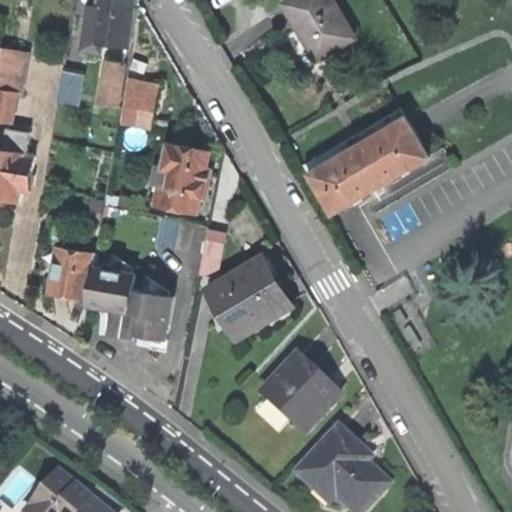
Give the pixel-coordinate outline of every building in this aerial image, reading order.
[(83,50),(102,53),(104,42),(129,46),(137,0),(100,0),(98,12),(89,11),(83,50)] [(307,33),(320,57),(354,37),(332,0),(292,0),(285,4),(300,31),(304,29),(307,33)] [(0,64),(0,88),(18,92),(21,93),(27,56),(2,51),(1,58),(0,64)] [(127,64),(108,60),(101,103),(120,107),(127,64)] [(79,107),(85,75),(64,71),(58,103),(79,107)] [(160,85),(133,80),(125,124),(152,129),(160,85)] [(0,121),(13,123),(18,92),(0,88),(0,121)] [(372,190),(429,157),(401,110),(306,164),(334,212),(372,190)] [(5,151),(26,155),(29,141),(7,137),(5,151)] [(193,149),(170,144),(166,167),(159,165),(155,183),(163,184),(159,204),(198,211),(201,196),(206,197),(212,168),(207,167),(210,152),(193,149)] [(36,157),(26,155),(5,151),(0,149),(0,199),(1,199),(19,203),(21,190),(30,192),(36,157)] [(209,227),(182,222),(177,249),(204,254),(209,230),(209,227)] [(227,233),(209,230),(204,254),(200,275),(219,278),(227,233)] [(68,297),(89,300),(94,267),(97,253),(59,246),(51,294),(68,297)] [(218,313),(224,309),(239,335),(289,306),(270,273),(262,259),(206,292),(218,313)] [(135,290),(138,275),(94,267),(89,300),(88,304),(110,308),(106,335),(133,340),(135,333),(142,334),(168,339),(175,297),(135,290)] [(329,386),(297,357),(264,393),(307,433),(341,397),(329,386)] [(357,444),(340,428),(298,473),(330,503),(337,495),(352,509),(355,511),(364,511),(391,484),(368,462),(361,456),(353,449),(357,444)] [(372,458),(357,444),(353,449),(361,456),(368,462),(372,458)] [(110,511),(85,491),(87,490),(78,483),(77,484),(61,472),(25,511),(110,511)] [(340,511),(349,511),(352,509),(337,495),(330,503),(340,511)]
